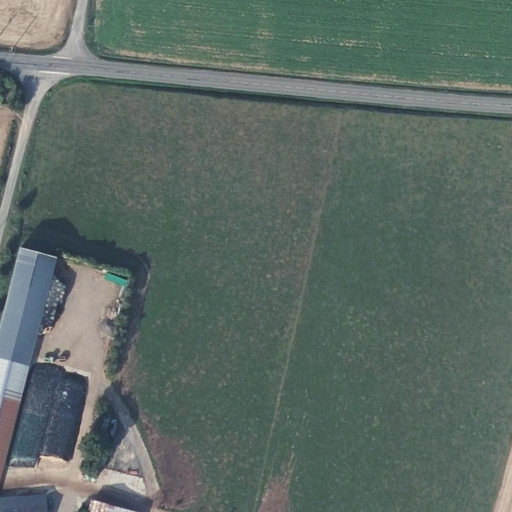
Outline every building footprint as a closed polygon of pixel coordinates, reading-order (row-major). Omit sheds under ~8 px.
[(22,247),(0,332),(0,358),(22,365),(51,255),(22,247)] [(106,274),(104,280),(126,284),(127,278),(106,274)] [(0,450),(22,365),(0,358),(0,450)] [(40,453),(64,460),(87,380),(35,365),(11,442),(14,443),(8,462),(34,470),(40,453)] [(0,511),(46,511),(45,498),(15,501),(16,509),(0,509),(0,511)] [(0,509),(16,509),(15,501),(5,501),(0,505),(0,509)] [(134,511),(90,501),(86,511),(134,511)]
